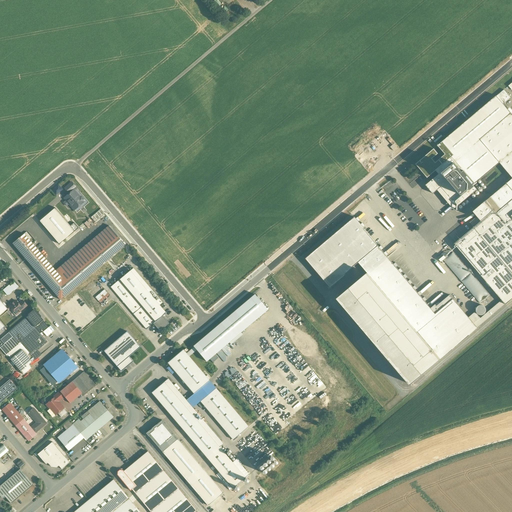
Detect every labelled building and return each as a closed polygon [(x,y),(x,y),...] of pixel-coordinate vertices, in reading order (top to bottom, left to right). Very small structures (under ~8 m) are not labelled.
[(227,13),(231,18),(236,13),(231,8),(227,13)] [(500,92),(506,101),(510,98),(504,89),(500,92)] [(466,177),(473,185),(499,162),(511,151),(511,113),(496,96),(442,141),(454,155),(436,170),(436,171),(439,174),(430,182),(438,190),(441,187),(458,206),(477,190),(475,187),(471,190),(469,189),(461,195),(447,178),(459,168),(463,172),(465,171),(468,175),(466,177)] [(434,149),(416,164),(421,170),(419,172),(421,174),(423,172),(427,178),(436,171),(436,170),(454,155),(442,141),(438,146),(445,154),(436,162),(432,159),(438,154),(434,149)] [(481,221),(454,243),(502,300),(505,304),(511,298),(511,151),(499,162),(511,177),(511,178),(473,211),(481,221)] [(468,175),(465,171),(463,172),(459,168),(447,178),(461,195),(469,189),(471,190),(475,187),(473,185),(466,177),(468,175)] [(414,179),(409,184),(412,188),(418,184),(414,179)] [(72,182),(64,188),(69,193),(73,190),(74,190),(76,188),(72,182)] [(55,195),(62,188),(57,183),(50,189),(55,195)] [(79,196),(78,197),(76,195),(77,194),(74,190),(73,190),(69,193),(69,194),(64,198),(66,200),(63,202),(66,206),(69,203),(74,210),(84,202),(84,200),(81,197),(79,196)] [(55,208),(39,221),(59,244),(78,228),(74,222),(70,226),(55,208)] [(100,208),(90,216),(94,221),(104,213),(100,208)] [(354,217),(305,258),(330,288),(359,262),(378,246),(354,217)] [(109,225),(55,271),(24,234),(12,243),(60,300),(125,245),(109,225)] [(359,262),(368,273),(441,359),(478,328),(469,317),(450,295),(437,306),(436,304),(431,308),(378,246),(359,262)] [(488,296),(454,251),(448,255),(445,251),(437,257),(440,261),(444,259),(478,303),(488,296)] [(143,279),(140,282),(130,270),(111,287),(146,329),(153,323),(162,316),(166,313),(159,305),(162,303),(143,279)] [(441,359),(368,273),(350,288),(423,374),(441,359)] [(9,285),(3,290),(7,295),(8,295),(14,290),(9,285)] [(423,374),(350,288),(338,299),(411,385),(423,374)] [(254,294),(193,346),(206,361),(267,310),(254,294)] [(0,300),(0,317),(8,310),(6,307),(0,300)] [(18,303),(15,300),(7,307),(6,306),(6,307),(8,310),(11,308),(17,314),(23,309),(18,303)] [(27,305),(22,300),(18,303),(23,309),(27,305)] [(475,312),(469,317),(478,328),(505,304),(502,300),(481,318),(475,312)] [(38,315),(32,320),(34,323),(36,325),(42,320),(38,315)] [(162,316),(153,323),(158,329),(158,331),(162,331),(162,329),(169,323),(162,316)] [(40,333),(34,327),(36,325),(34,323),(32,324),(26,317),(9,332),(13,337),(14,337),(15,336),(17,339),(16,340),(18,343),(20,342),(29,353),(35,359),(35,360),(41,355),(37,350),(47,342),(40,333)] [(36,325),(34,327),(40,333),(48,326),(43,320),(36,325)] [(127,331),(104,351),(117,366),(121,371),(133,361),(129,356),(140,347),(127,331)] [(13,337),(5,344),(11,352),(9,354),(12,358),(22,349),(27,355),(29,353),(20,342),(18,343),(16,340),(17,339),(15,336),(14,337),(13,337)] [(12,358),(11,359),(24,375),(31,368),(29,364),(32,362),(27,355),(22,349),(12,358)] [(209,380),(183,349),(167,363),(194,393),(209,380)] [(76,366),(63,350),(44,366),(57,382),(66,374),(76,366)] [(35,359),(29,353),(27,355),(32,362),(35,359)] [(84,371),(72,381),(82,393),(80,394),(82,396),(95,385),(84,371)] [(10,379),(0,387),(0,403),(17,389),(10,379)] [(186,400),(168,379),(151,392),(207,458),(219,447),(223,444),(192,408),(186,400)] [(200,401),(216,388),(209,380),(194,393),(186,400),(192,408),(200,401)] [(72,381),(60,391),(64,396),(70,403),(80,394),(82,393),(72,381)] [(216,388),(200,401),(233,440),(248,426),(216,388)] [(60,391),(54,397),(46,404),(50,408),(49,410),(48,410),(48,411),(52,416),(53,416),(54,416),(58,413),(63,408),(64,408),(58,401),(64,396),(60,391)] [(90,413),(81,422),(79,419),(73,425),(82,436),(86,440),(86,439),(86,440),(88,438),(89,438),(90,436),(108,421),(109,421),(110,419),(111,419),(113,417),(112,417),(113,417),(113,416),(111,415),(111,414),(109,412),(100,401),(88,411),(90,413)] [(21,417),(10,403),(2,409),(14,423),(21,417)] [(46,423),(34,408),(28,412),(37,422),(30,427),(35,433),(46,423)] [(63,408),(58,413),(61,417),(67,413),(63,408)] [(21,417),(14,423),(16,425),(23,419),(21,417)] [(30,427),(23,419),(16,425),(29,441),(36,434),(30,427)] [(208,506),(223,492),(162,420),(156,425),(156,424),(152,428),(149,430),(146,433),(149,437),(149,436),(208,506)] [(82,436),(73,425),(57,437),(67,449),(82,436)] [(71,462),(54,440),(37,454),(46,464),(49,462),(51,466),(57,466),(59,464),(63,469),(71,462)] [(3,444),(0,447),(0,457),(9,450),(3,444)] [(236,459),(232,462),(219,447),(207,458),(232,488),(249,474),(236,459)] [(194,511),(196,510),(148,451),(124,471),(136,486),(132,489),(150,511),(194,511)] [(124,471),(123,470),(122,470),(122,469),(120,468),(120,470),(117,471),(117,474),(130,490),(132,489),(136,486),(124,471)] [(20,469),(0,485),(0,495),(2,498),(3,497),(4,498),(6,497),(11,503),(33,484),(20,469)] [(140,511),(113,479),(73,511),(140,511)]
